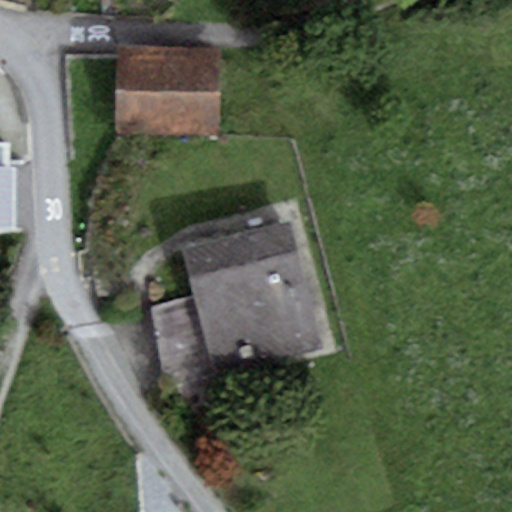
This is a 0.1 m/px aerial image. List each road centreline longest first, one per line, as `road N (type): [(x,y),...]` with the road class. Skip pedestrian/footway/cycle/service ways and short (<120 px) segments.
road 1 (unclassified): [(201,511),(132,419),(86,335),(59,271),(45,127),(32,93),(0,59)]
road 2 (track): [(392,0),(273,31),(47,30),(0,47)]
